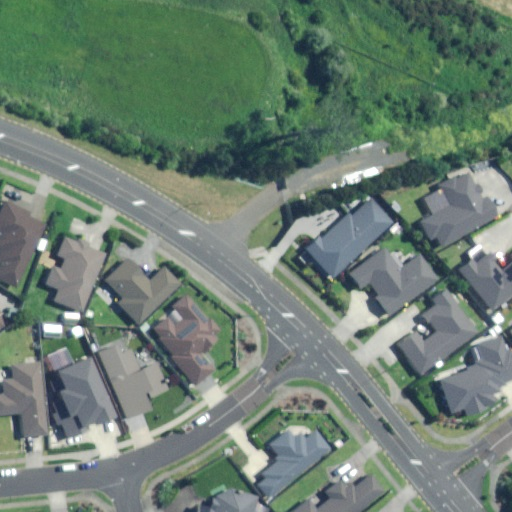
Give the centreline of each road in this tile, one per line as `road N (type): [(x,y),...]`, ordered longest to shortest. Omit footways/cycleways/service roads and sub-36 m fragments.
road 1 (secondary): [(216,252),(73,167),(0,136)]
road 2 (residential): [(119,468),(205,429),(311,334)]
road 3 (secondary): [(311,334),(441,485)]
road 4 (secondary): [(216,252),(311,334)]
road 5 (residential): [(0,484),(119,468)]
